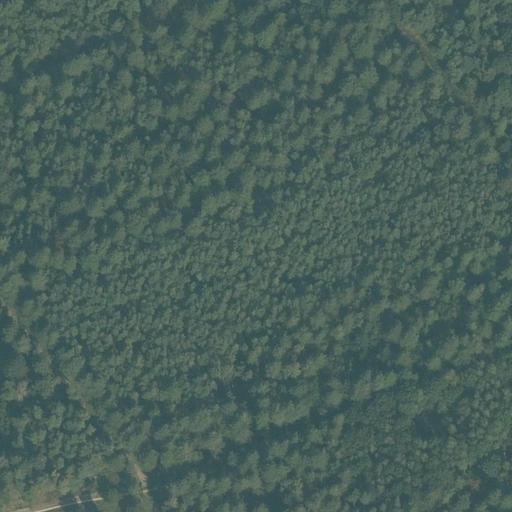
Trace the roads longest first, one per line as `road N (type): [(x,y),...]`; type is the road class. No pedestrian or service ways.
road 1 (track): [(145,486),(511,358)]
road 2 (track): [(0,91),(223,0)]
road 3 (track): [(145,486),(8,309)]
road 4 (track): [(481,137),(375,0)]
road 5 (track): [(21,511),(145,486)]
